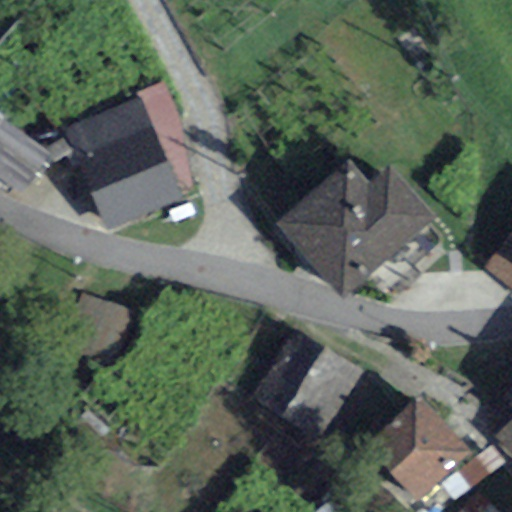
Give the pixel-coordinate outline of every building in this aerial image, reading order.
[(74,139),(109,225),(174,199),(138,113),(74,139)] [(356,175),(292,229),(345,291),(429,220),(396,180),(375,197),(356,175)] [(511,242),(501,257),(511,265),(511,242)] [(87,341),(128,351),(137,312),(96,302),(87,341)] [(297,340),(260,397),(317,434),(354,377),(297,340)] [(466,450),(419,406),(371,458),(418,502),(466,450)]
